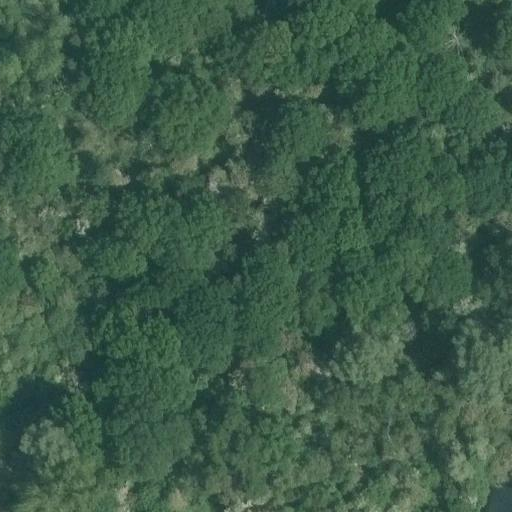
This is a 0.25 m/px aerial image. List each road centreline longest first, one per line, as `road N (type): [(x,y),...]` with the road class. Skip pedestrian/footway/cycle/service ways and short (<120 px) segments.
road 1 (track): [(511,344),(442,347),(388,331),(351,274),(164,139)]
road 2 (track): [(164,139),(0,126)]
